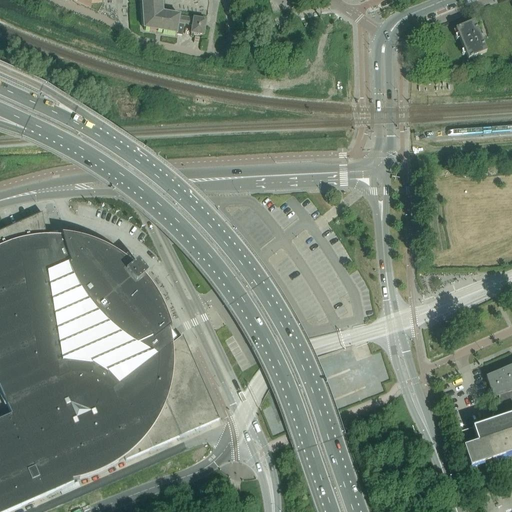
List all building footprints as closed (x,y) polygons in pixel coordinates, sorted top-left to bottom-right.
[(162,14),(161,0),(69,0),(90,8),(90,3),(103,2),(103,0),(141,0),(144,30),(176,35),(178,22),(192,24),(190,34),(203,37),(206,21),(162,14)] [(486,53),(479,36),(473,23),(456,30),(469,60),(486,53)] [(0,511),(9,511),(74,485),(72,481),(77,481),(81,480),(85,478),(89,477),(93,476),(98,474),(102,472),(106,470),(109,468),(113,466),(117,464),(121,461),(124,459),(126,462),(177,439),(218,421),(219,421),(188,352),(183,339),(182,339),(182,338),(172,346),(172,344),(174,342),(176,341),(178,339),(177,339),(175,335),(171,331),(172,331),(170,332),(169,330),(171,328),(170,326),(170,323),(169,321),(168,318),(167,316),(166,313),(165,310),(164,308),(162,305),(161,302),(159,299),(157,296),(156,293),(154,291),(152,287),(149,284),(147,282),(144,278),(147,276),(137,264),(134,267),(130,264),(128,262),(123,259),(119,256),(113,253),(110,251),(106,249),(102,247),(98,245),(95,244),(89,242),(82,240),(78,239),(71,237),(68,237),(64,236),(62,236),(62,238),(60,238),(59,235),(59,233),(58,231),(58,232),(48,234),(48,233),(49,238),(45,238),(41,215),(28,221),(28,220),(0,232),(0,390),(11,416),(0,421),(0,511)] [(493,422),(458,434),(470,468),(484,463),(484,464),(511,454),(511,366),(485,378),(493,399),(498,397),(498,401),(498,404),(497,408),(493,415),(492,418),(493,422)] [(384,381),(374,381),(375,391),(385,391),(384,381)]
